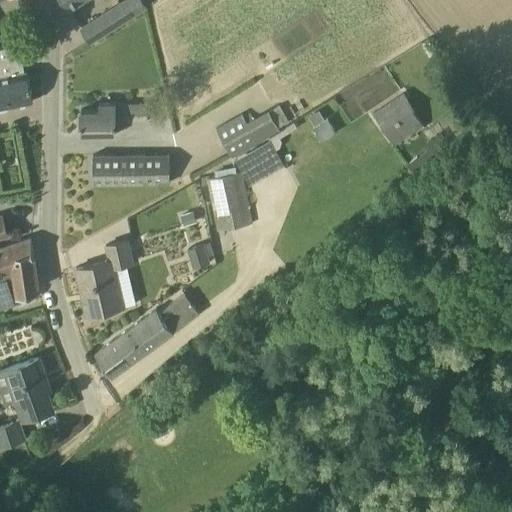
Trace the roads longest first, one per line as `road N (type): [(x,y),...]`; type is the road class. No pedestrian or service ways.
road 1 (residential): [(97,415),(64,336),(45,244),(51,73),(44,0)]
road 2 (unknown): [(97,415),(230,282),(260,222),(257,187)]
road 3 (track): [(0,503),(95,426),(97,415)]
